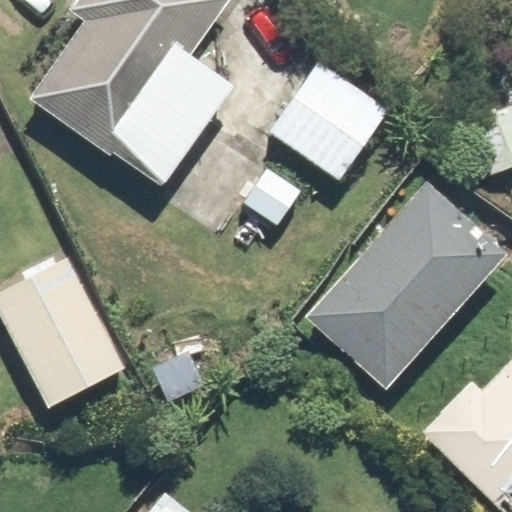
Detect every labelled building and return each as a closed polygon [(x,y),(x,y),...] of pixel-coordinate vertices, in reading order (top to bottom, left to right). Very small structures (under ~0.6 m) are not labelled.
[(73,26),(21,112),(155,193),(217,91),(182,70),(224,0),(223,0),(69,0),(59,17),(73,26)] [(376,116),(313,69),(261,139),(325,186),(376,116)] [(428,209),(306,334),(382,407),(504,283),(428,209)] [(57,265),(0,294),(0,340),(38,415),(113,376),(57,265)] [(511,358),(427,442),(496,511),(505,511),(511,506),(511,358)] [(179,511),(162,495),(146,511),(179,511)]
